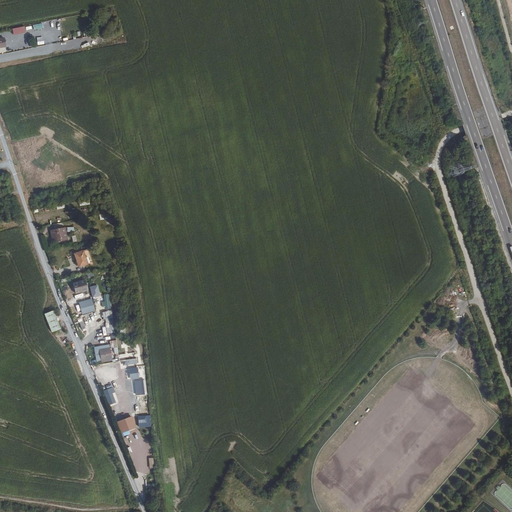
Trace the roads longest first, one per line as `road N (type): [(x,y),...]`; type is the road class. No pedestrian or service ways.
road 1 (unclassified): [(511,397),(437,156),(461,130),(511,112)]
road 2 (motorway): [(430,0),(511,239)]
road 3 (motorway): [(511,171),(454,0)]
